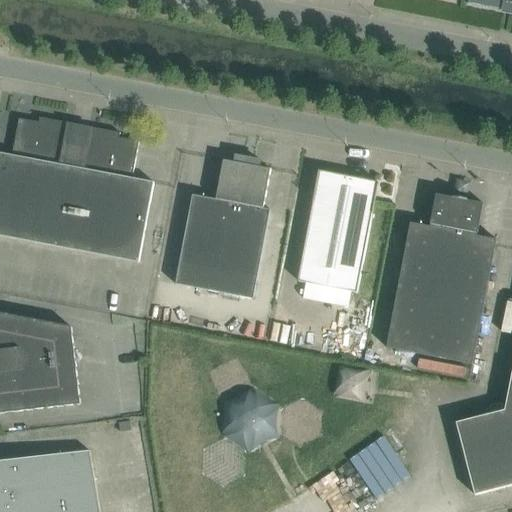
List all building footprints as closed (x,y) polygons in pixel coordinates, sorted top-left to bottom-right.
[(511,0),(469,0),(469,5),(502,12),(503,8),(511,9),(511,0)] [(0,237),(139,263),(154,185),(155,183),(133,179),(140,142),(120,139),(121,134),(89,128),(88,131),(72,128),(73,125),(41,118),(40,123),(20,119),(13,156),(0,153),(0,237)] [(254,300),(271,211),(264,209),(272,170),(254,167),(255,166),(255,164),(254,163),(254,162),(253,160),(252,159),(251,159),(249,158),(248,158),(246,158),(245,159),(244,160),(243,161),(242,162),(242,163),(241,164),(224,161),(217,200),(193,196),(176,285),(254,300)] [(373,214),(375,204),(379,183),(319,172),(313,203),(314,203),(299,282),(357,294),(373,214)] [(473,365),(496,248),(497,240),(478,237),(484,204),(468,201),(468,200),(453,197),(453,198),(437,195),(431,227),(411,223),(387,349),(473,365)] [(0,414),(81,405),(72,328),(0,313),(0,414)] [(511,375),(509,391),(505,411),(456,423),(475,496),(511,486),(511,375)] [(100,511),(90,452),(0,462),(0,511),(100,511)]
